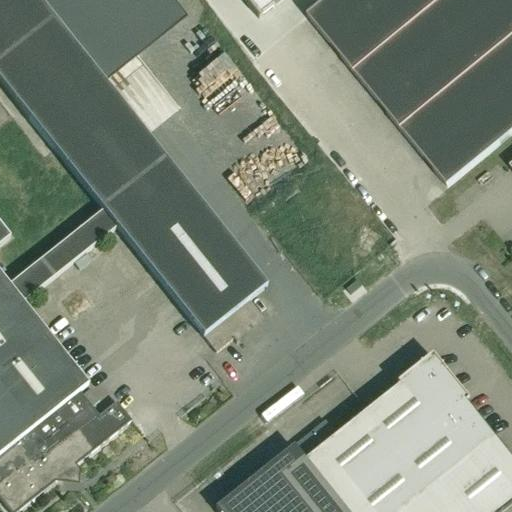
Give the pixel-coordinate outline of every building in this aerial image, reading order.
[(0,501),(8,511),(19,511),(61,478),(60,477),(61,472),(75,474),(76,473),(73,469),(92,454),(132,423),(117,404),(99,418),(91,408),(80,394),(88,387),(23,306),(117,232),(203,340),(204,340),(216,355),(261,319),(249,303),(267,289),(116,101),(116,100),(91,68),(35,0),(0,0),(0,84),(27,119),(103,214),(9,288),(0,276),(0,244),(8,238),(0,227),(0,501)] [(241,0),(259,21),(284,0),(241,0)] [(511,0),(330,0),(308,19),(448,189),(511,136),(511,0)] [(503,511),(511,505),(511,464),(465,405),(467,403),(431,358),(396,385),(398,388),(304,463),(292,448),(214,510),(215,511),(503,511)] [(91,391),(83,397),(94,412),(102,405),(91,391)]
